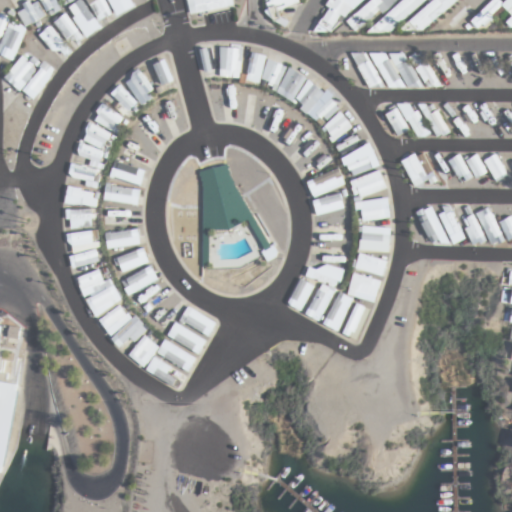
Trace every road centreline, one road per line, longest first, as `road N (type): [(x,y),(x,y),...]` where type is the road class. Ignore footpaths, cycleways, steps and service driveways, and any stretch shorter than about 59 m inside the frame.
road 1 (residential): [(264,299),(349,350),(365,347),(397,261),(393,176),(364,114),(317,65),(247,34),(183,36),(115,73),(77,121),(53,197),(58,260),(92,332),(173,397),(188,393),(238,307)]
road 2 (residential): [(167,0),(98,38),(49,92),(23,180),(56,181)]
road 3 (residential): [(204,136),(176,153),(163,173),(155,231),(166,263),(188,289),(238,307)]
road 4 (residential): [(264,299),(286,279),(299,248),(294,189),(255,143),(204,136)]
road 5 (residential): [(290,49),(511,45)]
road 6 (residential): [(511,95),(351,97)]
road 7 (residential): [(188,393),(298,320)]
road 8 (residential): [(382,146),(511,145)]
